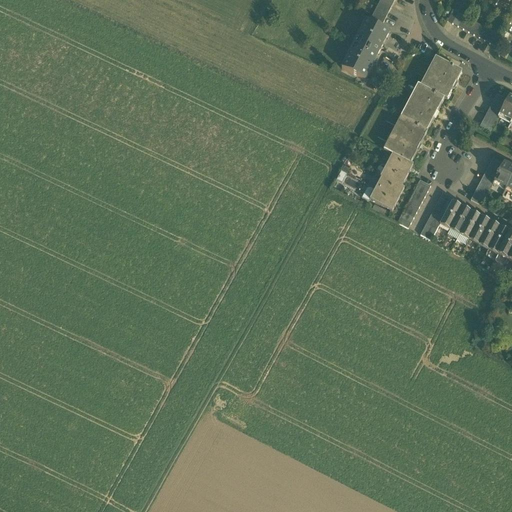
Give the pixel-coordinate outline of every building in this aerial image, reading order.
[(395,0),(382,0),(381,3),(392,8),(395,0)] [(381,3),(380,2),(375,13),(386,19),(392,8),(381,3)] [(458,15),(453,12),(447,23),(452,26),(458,15)] [(386,19),(375,13),(369,24),(381,30),(386,19)] [(463,18),(458,15),(452,26),(457,29),(463,18)] [(463,18),(457,29),(463,32),(469,20),(463,18)] [(469,20),(463,32),(468,34),(474,23),(469,20)] [(369,24),(366,22),(354,46),(377,58),(389,34),(381,30),(369,24)] [(474,23),(468,34),(473,37),(479,26),(474,23)] [(479,26),(473,37),(479,40),(485,29),(479,26)] [(490,32),(485,29),(479,40),(484,43),(490,32)] [(495,34),(490,32),(484,43),(489,46),(495,34)] [(500,37),(495,34),(489,46),(495,48),(500,37)] [(506,40),(500,37),(495,48),(500,51),(506,40)] [(377,58),(354,46),(342,69),(366,81),(377,58)] [(461,73),(435,59),(420,88),(444,100),(446,101),(461,73)] [(420,88),(419,87),(403,120),(427,133),(444,100),(420,88)] [(507,102),(497,97),(494,102),(504,107),(507,102)] [(511,121),(511,100),(509,99),(507,102),(504,107),(502,113),(499,117),(511,124),(511,121)] [(504,107),(494,102),(491,107),(502,113),(504,107)] [(502,113),(491,107),(488,112),(499,118),(499,117),(502,113)] [(499,118),(488,112),(485,118),(496,123),(499,118)] [(496,123),(485,118),(483,123),(493,128),(496,123)] [(427,133),(403,120),(386,153),(392,156),(410,166),(427,133)] [(493,128),(483,123),(480,128),(490,134),(493,128)] [(410,166),(392,156),(386,167),(407,178),(413,167),(410,166)] [(503,166),(493,160),(490,165),(501,171),(503,166)] [(501,171),(490,165),(487,171),(498,176),(501,171)] [(511,178),(511,169),(504,165),(503,166),(501,171),(498,176),(495,181),(494,184),(506,190),(511,178)] [(407,178),(386,167),(380,178),(382,179),(401,189),(407,178)] [(498,176),(487,171),(484,176),(495,181),(498,176)] [(495,181),(484,176),(481,181),(492,187),(494,184),(495,181)] [(401,189),(382,179),(376,190),(398,202),(404,191),(401,189)] [(492,187),(481,181),(479,186),(489,192),(492,187)] [(430,188),(420,182),(417,188),(428,193),(430,188)] [(489,192),(479,186),(476,192),(486,197),(489,192)] [(428,193),(417,188),(414,193),(425,199),(428,193)] [(398,202),(376,190),(375,192),(370,189),(367,190),(362,200),(369,203),(370,202),(392,213),(398,202)] [(486,197),(476,192),(473,197),(484,202),(486,197)] [(425,199),(414,193),(411,198),(422,204),(425,199)] [(453,200),(443,194),(440,200),(450,205),(451,203),(453,200)] [(484,202),(473,197),(470,202),(481,208),(484,202)] [(422,204),(411,198),(409,204),(419,209),(422,204)] [(450,205),(440,200),(437,205),(448,210),(450,205)] [(442,221),(440,226),(450,231),(461,209),(451,203),(450,205),(448,210),(445,216),(442,221)] [(419,209),(409,204),(406,209),(416,214),(419,209)] [(448,210),(437,205),(434,210),(445,216),(448,210)] [(416,214),(406,209),(403,214),(414,220),(416,214)] [(461,209),(450,231),(459,236),(471,214),(461,209)] [(445,216),(434,210),(431,216),(442,221),(445,216)] [(414,220),(403,214),(400,219),(411,225),(414,220)] [(471,214),(459,236),(469,241),(480,219),(471,214)] [(442,221),(431,216),(429,221),(439,226),(440,226),(442,221)] [(411,225),(400,219),(397,225),(408,230),(411,225)] [(480,219),(469,241),(478,246),(490,224),(480,219)] [(439,226),(429,221),(426,226),(437,232),(439,226)] [(500,229),(490,224),(478,246),(488,251),(500,229)] [(437,232),(426,226),(423,231),(434,237),(437,232)] [(500,229),(488,251),(498,256),(509,234),(500,229)] [(434,237),(423,231),(420,237),(431,242),(434,237)] [(511,252),(511,235),(509,234),(498,256),(507,261),(511,252)]
